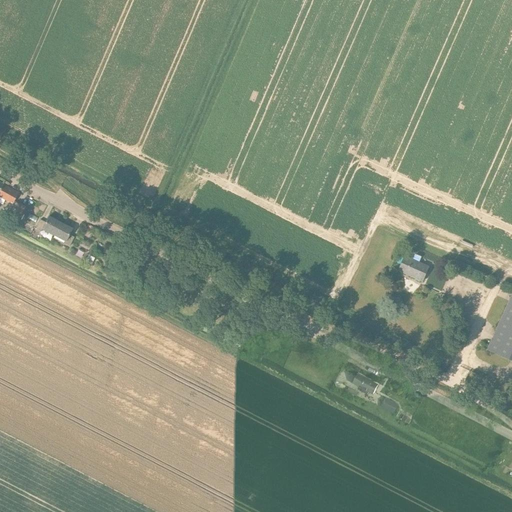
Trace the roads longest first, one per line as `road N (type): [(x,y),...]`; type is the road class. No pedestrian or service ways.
road 1 (unclassified): [(0,171),(511,436)]
road 2 (track): [(0,231),(511,496)]
road 3 (track): [(240,0),(157,192),(162,204),(255,0)]
road 4 (track): [(339,302),(0,127)]
road 5 (track): [(135,241),(168,280),(253,336),(253,362)]
